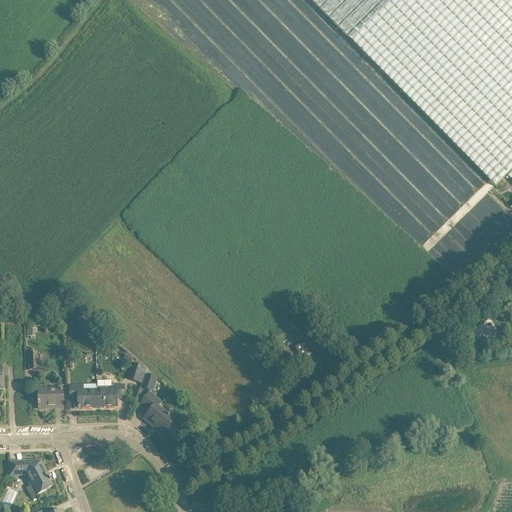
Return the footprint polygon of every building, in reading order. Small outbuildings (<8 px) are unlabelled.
[(511,0),(314,0),(499,187),(509,176),(511,179),(511,0)] [(27,329),(27,337),(31,337),(31,340),(35,340),(35,337),(36,337),(36,333),(38,333),(38,330),(27,329)] [(295,349),(303,360),(313,354),(305,343),(295,349)] [(28,370),(39,370),(38,355),(27,355),(28,370)] [(135,360),(126,355),(123,360),(132,366),(132,365),(133,364),(135,360)] [(146,371),(147,369),(132,365),(132,366),(129,375),(134,377),(132,381),(142,385),(146,371)] [(141,389),(136,402),(140,403),(144,391),(154,394),(158,379),(149,376),(150,372),(146,371),(142,385),(141,389)] [(124,386),(111,386),(111,381),(98,382),(98,393),(97,393),(98,408),(117,408),(117,399),(125,399),(124,386)] [(98,408),(97,393),(83,393),(83,387),(70,388),(71,400),(78,400),(79,409),(98,408)] [(136,402),(141,389),(137,388),(133,400),(136,402)] [(63,409),(63,399),(62,390),(54,390),(54,394),(38,394),(38,406),(40,406),(40,410),(63,409)] [(167,416),(157,408),(160,404),(150,395),(141,405),(150,413),(146,418),(156,426),(155,427),(164,434),(174,422),(179,417),(172,411),(167,416)] [(32,499),(44,492),(53,487),(50,482),(52,481),(51,479),(48,481),(40,465),(33,469),(30,463),(10,464),(11,477),(25,477),(30,487),(26,489),(32,499)] [(0,507),(8,511),(17,493),(8,488),(0,506),(0,507)]
